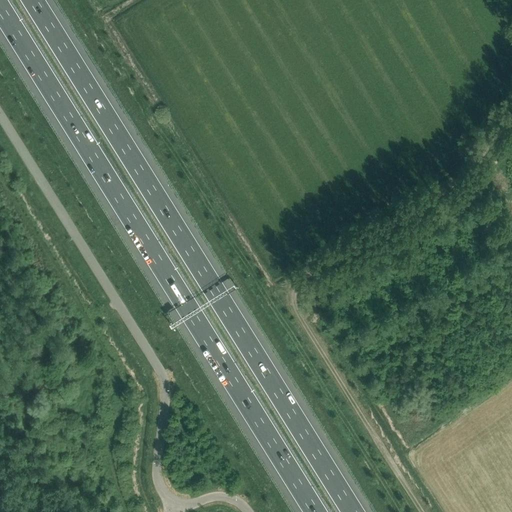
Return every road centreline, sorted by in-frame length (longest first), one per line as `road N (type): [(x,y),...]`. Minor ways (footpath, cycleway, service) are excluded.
road 1 (motorway): [(353,511),(33,0)]
road 2 (motorway): [(0,4),(315,511)]
road 3 (track): [(421,511),(291,294),(302,278),(438,196),(511,115)]
road 4 (unclassified): [(249,511),(232,499),(184,503),(163,494),(156,477),(164,381),(0,114)]
